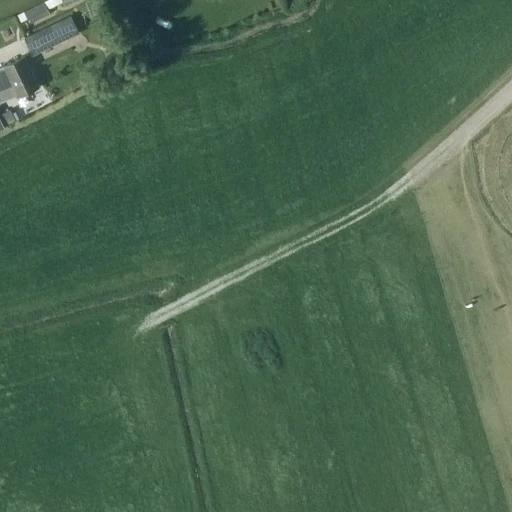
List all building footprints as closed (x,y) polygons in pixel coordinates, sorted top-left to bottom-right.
[(47,9),(62,2),(60,0),(46,0),(43,2),(47,9)] [(29,23),(49,14),(47,9),(43,2),(23,11),(29,23)] [(76,30),(68,15),(26,37),(32,51),(76,30)] [(112,53),(112,60),(121,54),(116,44),(109,48),(112,53)] [(0,67),(0,102),(17,94),(17,96),(38,86),(24,56),(3,66),(0,67)] [(0,115),(5,125),(16,120),(11,110),(0,115)]
